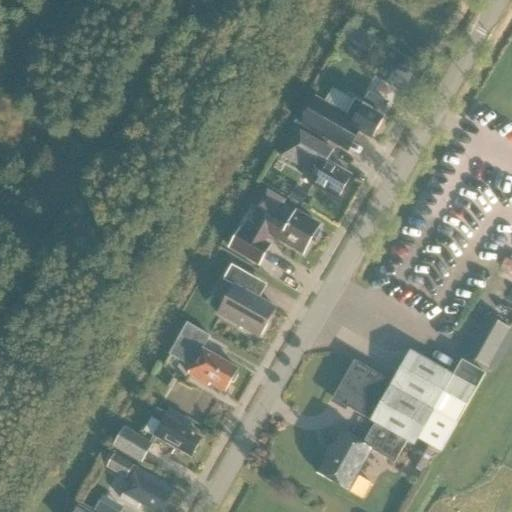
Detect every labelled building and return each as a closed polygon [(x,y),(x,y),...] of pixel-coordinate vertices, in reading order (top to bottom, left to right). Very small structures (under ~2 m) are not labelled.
[(351,25),(345,37),(370,51),(377,40),(351,25)] [(408,72),(413,64),(402,58),(395,69),(399,71),(406,75),(408,72)] [(303,120),(301,124),(340,147),(349,152),(359,133),(360,132),(373,139),(384,119),(381,117),(389,103),(369,92),(363,103),(356,99),(346,115),(316,98),(303,120)] [(338,200),(351,177),(352,176),(327,162),(333,151),(297,130),(282,156),(314,175),(310,183),(338,200)] [(301,205),(306,195),(294,188),(289,198),(301,205)] [(317,237),(320,232),(318,229),(320,226),(296,212),(284,205),(278,216),(276,219),(273,217),(263,211),(251,233),(248,232),(240,227),(228,249),(258,267),(270,247),(265,244),(263,243),(268,234),(280,241),(280,240),(304,254),(313,237),(317,237)] [(218,314),(260,338),(276,308),(252,294),(260,281),(232,265),(223,280),(234,286),(218,314)] [(492,370),(511,334),(511,329),(488,316),(466,355),(492,370)] [(169,354),(192,368),(202,349),(203,349),(210,336),(187,323),(169,354)] [(238,369),(203,349),(202,349),(192,368),(189,374),(209,386),(211,383),(226,391),(230,383),(234,382),(239,375),(237,371),(238,369)] [(462,361),(453,376),(410,352),(391,386),(356,366),(336,401),(375,423),(363,444),(341,432),(317,474),(349,492),(372,451),(395,464),(407,442),(414,446),(418,439),(442,452),(486,374),(462,361)] [(167,415),(156,409),(144,430),(192,458),(203,438),(186,429),(191,422),(169,410),(167,415)] [(112,447),(141,464),(153,444),(124,427),(112,447)] [(410,466),(422,473),(434,452),(422,445),(410,466)] [(126,479),(134,465),(115,455),(107,468),(126,479)] [(161,511),(174,489),(138,468),(120,500),(138,509),(141,504),(155,511),(161,511)]
